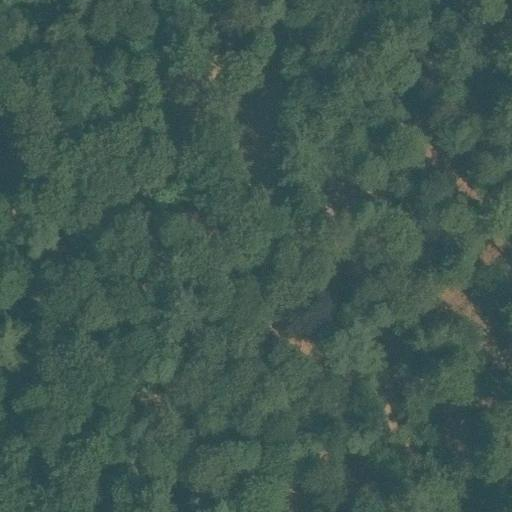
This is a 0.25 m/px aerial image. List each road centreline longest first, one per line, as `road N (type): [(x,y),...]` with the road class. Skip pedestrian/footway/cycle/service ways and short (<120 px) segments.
road 1 (track): [(330,511),(346,482),(349,436),(324,305),(332,213),(389,107),(490,20),(511,16)]
road 2 (unknown): [(108,511),(92,389),(121,282),(186,104),(249,21),(277,0)]
